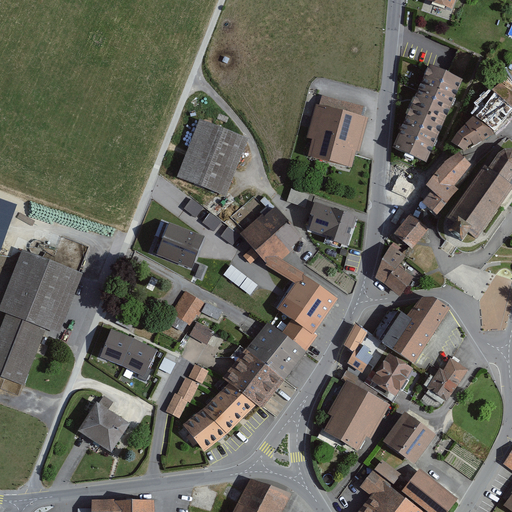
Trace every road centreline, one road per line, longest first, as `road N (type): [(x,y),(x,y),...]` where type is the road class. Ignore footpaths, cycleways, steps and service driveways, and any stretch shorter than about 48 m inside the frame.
road 1 (residential): [(222,0),(25,500)]
road 2 (tertiary): [(394,0),(376,225),(364,278)]
road 3 (unclassified): [(237,474),(25,500)]
road 4 (residential): [(494,347),(454,296),(430,291),(377,300)]
